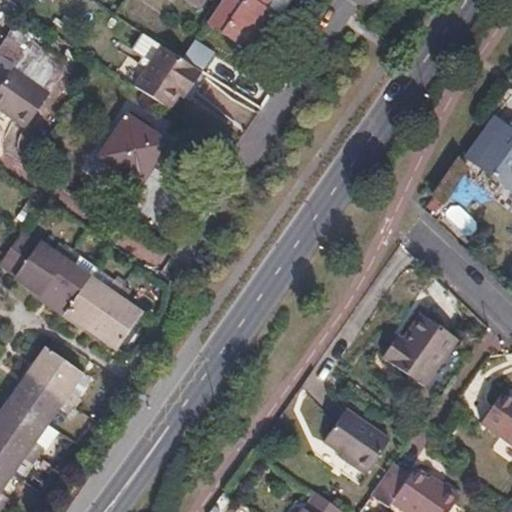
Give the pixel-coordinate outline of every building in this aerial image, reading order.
[(269,0),(222,0),(208,23),(247,49),(261,27),(254,23),(269,0)] [(286,0),(269,0),(254,23),(261,27),(247,49),(252,52),(286,0)] [(29,10),(42,19),(47,11),(35,3),(29,10)] [(16,31),(17,46),(33,44),(32,30),(16,31)] [(149,68),(163,46),(145,35),(134,50),(145,57),(141,63),(149,68)] [(217,53),(196,40),(184,60),(204,73),(217,53)] [(149,68),(135,89),(170,111),(180,95),(186,86),(192,90),(204,73),(184,60),(163,46),(149,68)] [(0,87),(0,110),(28,129),(51,94),(12,69),(0,87)] [(180,95),(186,99),(192,90),(186,86),(180,95)] [(120,170),(137,182),(139,183),(167,144),(127,116),(101,157),(120,170)] [(511,188),(511,133),(495,121),(468,156),(490,173),(497,164),(511,175),(505,184),(511,188)] [(131,190),(137,182),(120,170),(114,179),(131,190)] [(15,277),(117,349),(142,316),(123,303),(129,294),(113,282),(106,290),(73,267),(79,258),(63,247),(57,255),(39,243),(15,277)] [(420,389),(454,342),(420,317),(401,342),(396,338),(382,356),(388,361),(385,364),(420,389)] [(47,350),(0,416),(0,510),(3,507),(7,500),(0,495),(0,489),(21,459),(31,466),(43,449),(33,442),(57,408),(67,415),(79,398),(69,391),(81,374),(47,350)] [(511,390),(504,384),(478,421),(511,445),(511,390)] [(353,462),(350,466),(362,474),(387,439),(344,408),(322,440),(339,452),(353,462)] [(336,455),(350,466),(353,462),(339,452),(336,455)] [(392,462),(369,494),(386,507),(389,503),(401,511),(443,511),(456,495),(441,484),(438,489),(425,480),(412,471),(410,474),(392,462)] [(438,489),(441,484),(429,475),(425,480),(438,489)] [(343,511),(344,511),(317,494),(305,510),(307,511),(343,511)]
